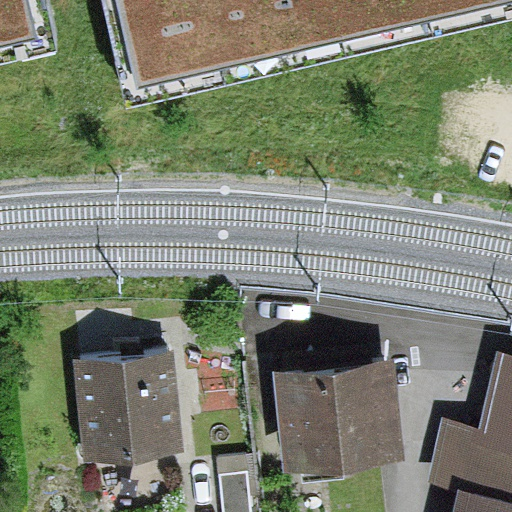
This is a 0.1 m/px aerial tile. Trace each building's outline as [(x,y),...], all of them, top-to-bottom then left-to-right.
[(11,0),(0,0),(0,27),(16,24),(10,0),(11,0)] [(302,5),(325,0),(106,0),(117,48),(154,40),(159,64),(308,30),(302,5)] [(374,0),(377,14),(437,0),(374,0)] [(168,345),(80,353),(89,450),(177,441),(168,345)] [(384,357),(285,366),(293,452),(393,442),(384,357)] [(511,511),(511,358),(504,357),(467,511),(511,511)] [(251,511),(247,467),(219,470),(222,511),(251,511)]
